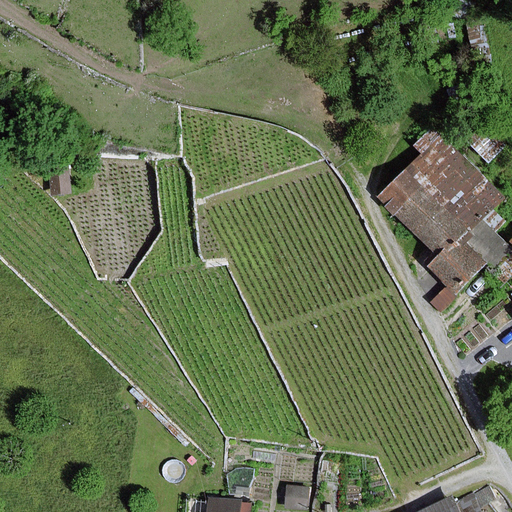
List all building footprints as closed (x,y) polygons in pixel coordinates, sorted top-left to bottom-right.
[(502,147),(480,126),(466,141),(487,162),(502,147)] [(497,196),(432,128),(413,146),(422,156),(378,197),(435,256),(497,196)] [(69,172),(52,173),(53,193),(70,192),(69,172)] [(481,265),(454,240),(427,267),(453,293),(481,265)] [(290,481),(290,504),(307,504),(308,482),(290,481)] [(472,511),(464,493),(423,511),(472,511)] [(245,511),(247,500),(215,497),(213,511),(245,511)]
